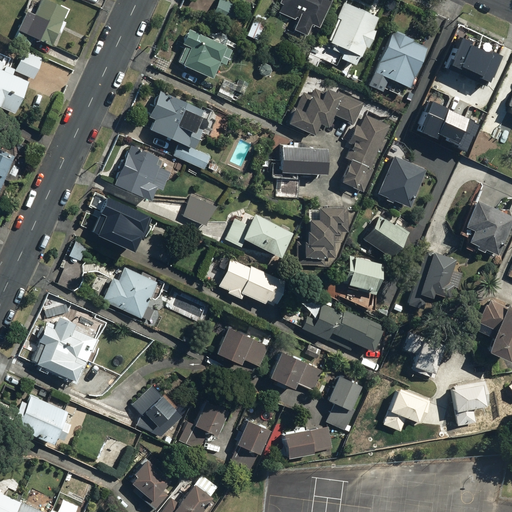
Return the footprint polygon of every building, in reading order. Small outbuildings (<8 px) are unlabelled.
[(25,12),(17,29),(51,45),(57,32),(60,33),(66,21),(62,20),(68,8),(50,0),(39,0),(32,16),(25,12)] [(239,4),(229,0),(217,0),(212,14),(231,23),(239,4)] [(317,26),(329,0),(279,0),(278,2),(281,4),(278,11),(294,19),(295,17),(296,18),(292,29),(305,35),(310,23),(317,26)] [(377,16),(343,2),(327,39),(329,40),(328,42),(333,44),(331,49),(341,53),(339,58),(355,65),(359,56),(360,56),(364,47),(366,48),(374,29),(372,28),(377,16)] [(255,15),(246,35),(256,39),(265,19),(255,15)] [(226,45),(188,27),(180,43),(185,45),(177,62),(211,78),(218,65),(220,66),(222,63),(224,64),(232,49),(225,46),(226,45)] [(414,39),(396,31),(395,34),(391,32),(371,76),(386,83),(388,78),(407,87),(426,46),(413,40),(414,39)] [(33,79),(43,58),(24,50),(14,70),(33,79)] [(447,82),(460,88),(461,86),(482,95),(494,68),(460,53),(447,82)] [(0,107),(13,113),(27,80),(12,73),(14,68),(5,64),(3,69),(0,67),(0,107)] [(224,79),(216,95),(229,101),(234,91),(244,96),(251,82),(239,76),(235,85),(224,79)] [(294,106),(287,123),(314,135),(319,123),(327,127),(327,126),(330,127),(334,117),(350,124),(359,102),(324,87),(322,91),(314,88),(311,95),(303,91),(296,107),(294,106)] [(222,118),(160,89),(147,116),(153,119),(149,129),(178,142),(172,154),(202,168),(209,153),(194,146),(201,131),(214,137),(222,118)] [(368,168),(387,123),(366,114),(361,126),(357,124),(343,157),(349,159),(340,181),(362,191),(372,169),(368,168)] [(280,145),(279,171),(325,173),(326,147),(298,146),(298,142),(293,141),(293,145),(291,145),(291,144),(281,143),(281,145),(280,145)] [(157,156),(130,144),(128,150),(127,150),(123,158),(122,158),(117,168),(119,169),(112,184),(149,200),(155,187),(161,189),(169,171),(159,166),(160,165),(156,163),(158,159),(157,156)] [(0,187),(0,188),(14,155),(9,153),(9,152),(0,148),(0,187)] [(408,207),(425,168),(394,154),(377,193),(385,197),(384,199),(392,202),(393,200),(408,207)] [(147,214),(106,195),(90,230),(95,233),(94,234),(131,250),(137,236),(141,238),(151,217),(146,215),(147,214)] [(191,195),(178,223),(201,234),(214,205),(191,195)] [(511,214),(475,199),(461,233),(469,236),(467,241),(476,245),(475,248),(481,251),(483,248),(495,253),(499,243),(502,244),(511,220),(511,214)] [(347,207),(318,206),(318,219),(308,219),(308,230),(305,230),(305,241),(297,240),(296,265),(335,266),(335,234),(341,234),(341,230),(349,230),(349,214),(347,214),(347,207)] [(234,217),(224,239),(240,246),(243,239),(280,257),(293,232),(269,220),(269,219),(264,216),(263,217),(254,213),(249,224),(234,217)] [(376,216),(361,238),(390,257),(408,231),(394,221),(393,223),(378,214),(376,217),(376,216)] [(426,249),(406,304),(422,309),(426,297),(431,299),(434,291),(444,295),(457,260),(426,249)] [(284,281),(224,255),(221,263),(214,260),(205,281),(227,290),(226,292),(240,298),(243,292),(264,302),(266,299),(275,302),(284,281)] [(382,263),(349,255),(343,282),(372,288),(375,276),(378,277),(382,263)] [(139,317),(156,280),(147,277),(148,274),(140,271),(139,273),(124,266),(118,279),(112,276),(101,300),(139,317)] [(484,350),(509,361),(511,353),(511,303),(490,294),(475,329),(490,336),(484,350)] [(382,328),(325,300),(322,306),(303,296),(298,306),(293,304),(285,319),(325,339),(329,331),(370,352),(382,328)] [(39,342),(31,360),(35,361),(35,363),(73,379),(79,365),(82,366),(85,360),(88,361),(92,349),(90,348),(95,337),(72,328),(75,323),(58,315),(54,324),(47,321),(46,324),(45,324),(43,326),(41,325),(36,337),(38,338),(37,341),(39,342)] [(217,344),(214,352),(240,363),(242,358),(259,366),(268,346),(267,345),(269,340),(264,338),(262,342),(247,335),(247,334),(240,330),(239,332),(227,326),(225,329),(225,328),(222,334),(223,334),(218,344),(217,344)] [(445,344),(409,331),(403,348),(416,353),(411,368),(434,376),(445,344)] [(319,350),(308,344),(304,353),(316,358),(319,350)] [(322,369),(281,350),(269,376),(293,387),(296,382),(312,390),(322,369)] [(338,371),(327,398),(350,409),(362,381),(338,371)] [(451,387),(456,424),(475,422),(473,407),(488,405),(485,382),(451,387)] [(180,415),(150,385),(130,404),(142,415),(134,423),(159,436),(180,415)] [(399,390),(396,389),(388,408),(382,423),(400,430),(405,417),(420,423),(430,399),(400,388),(399,390)] [(21,400),(10,426),(52,443),(55,437),(63,440),(70,424),(62,420),(66,410),(37,398),(38,396),(29,393),(25,402),(21,400)] [(306,401),(289,394),(284,405),(300,412),(306,401)] [(204,400),(194,423),(185,419),(176,439),(195,447),(202,431),(214,436),(226,409),(204,400)] [(259,454),(269,429),(266,428),(266,426),(258,423),(258,425),(246,420),(245,422),(243,421),(240,429),(238,429),(234,439),(236,440),(235,444),(259,454)] [(282,432),(287,457),(314,453),(313,450),(332,447),(328,425),(310,429),(309,428),(305,429),(304,426),(293,428),(294,429),(282,432)] [(108,436),(97,459),(114,467),(124,443),(108,436)] [(170,480),(146,458),(131,473),(135,476),(130,481),(151,500),(170,480)] [(199,511),(212,497),(210,495),(217,487),(200,473),(178,500),(172,494),(158,511),(159,511),(199,511)] [(62,498),(55,511),(49,509),(48,511),(45,511),(0,490),(0,511),(82,511),(84,508),(62,498)]
